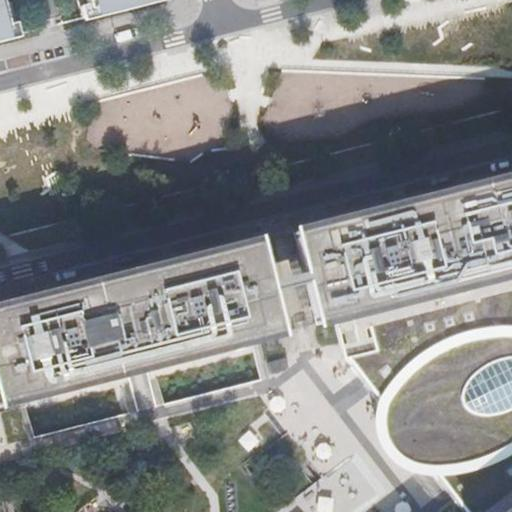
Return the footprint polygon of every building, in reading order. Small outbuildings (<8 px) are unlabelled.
[(0,0),(0,32),(8,31),(0,0)] [(85,0),(88,10),(101,7),(103,13),(140,4),(139,0),(85,0)] [(511,511),(511,178),(440,197),(442,204),(425,209),(422,201),(309,230),(311,238),(329,313),(341,361),(344,360),(380,406),(378,412),(377,426),(380,439),(388,453),(401,465),(405,466),(407,468),(421,471),(427,471),(430,471),(462,511),(511,511)] [(311,238),(291,242),(299,274),(302,285),(310,318),(329,313),(311,238)] [(105,281),(0,307),(0,344),(13,394),(14,402),(127,373),(137,412),(156,406),(146,368),(259,339),(257,332),(238,256),(236,248),(227,250),(122,277),(124,285),(107,289),(105,281)] [(257,251),(238,256),(257,332),(276,327),(268,294),(265,282),(257,251)] [(302,285),(299,274),(265,282),(268,294),(302,285)] [(0,344),(0,397),(13,394),(0,344)]
